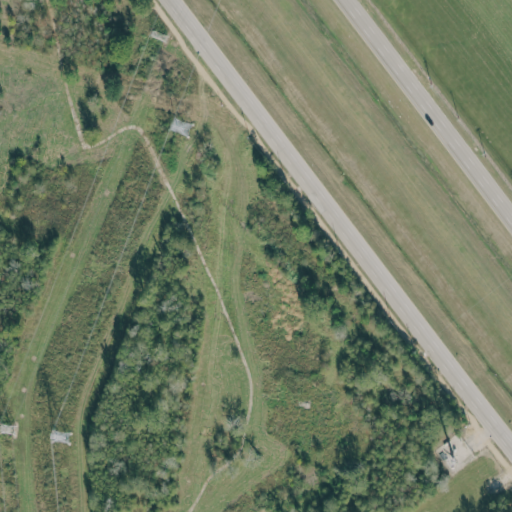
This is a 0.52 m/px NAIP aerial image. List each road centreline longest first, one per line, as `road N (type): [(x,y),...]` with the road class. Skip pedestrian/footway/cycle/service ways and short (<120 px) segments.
road 1 (primary): [(169,0),(511,437)]
road 2 (primary): [(511,219),(344,0)]
